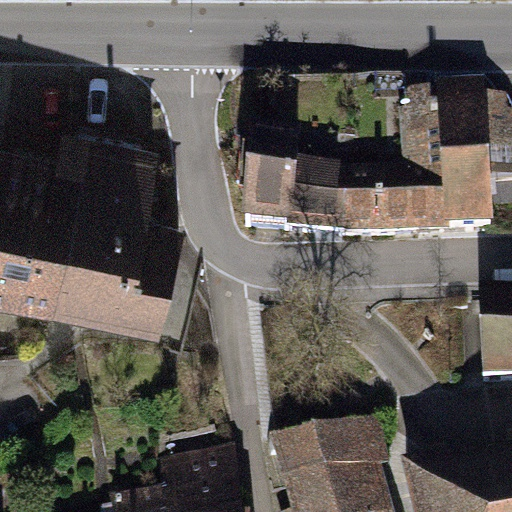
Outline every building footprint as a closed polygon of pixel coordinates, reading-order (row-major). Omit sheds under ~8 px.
[(350,166),(346,240),(495,235),(486,83),(438,84),(438,90),(407,92),(408,110),(401,110),(404,167),(350,166)] [(3,140),(0,154),(0,291),(54,303),(94,129),(66,122),(59,153),(3,140)] [(94,129),(54,303),(165,328),(190,215),(145,205),(159,143),(94,129)] [(346,240),(350,166),(295,165),(297,129),(252,129),(244,234),(346,240)] [(511,293),(478,295),(482,377),(511,375),(511,293)] [(402,511),(382,425),(274,445),(291,511),(402,511)] [(242,511),(236,447),(159,462),(165,493),(112,498),(113,511),(242,511)] [(511,511),(511,457),(406,469),(414,511),(511,511)]
